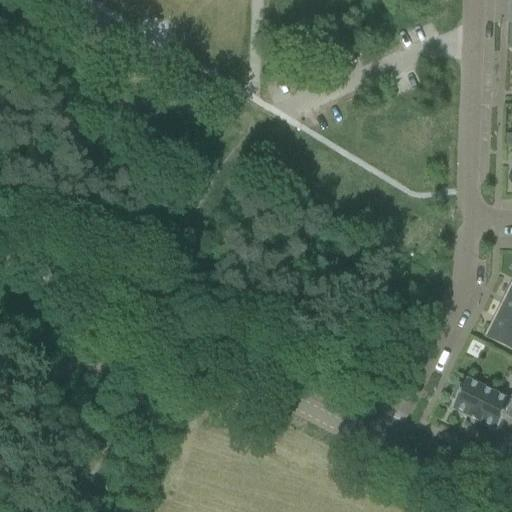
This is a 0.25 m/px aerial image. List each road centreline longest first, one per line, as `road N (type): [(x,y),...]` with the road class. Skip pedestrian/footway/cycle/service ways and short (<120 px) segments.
road 1 (residential): [(380,453),(124,314)]
road 2 (residential): [(380,453),(465,280),(466,221)]
road 3 (residential): [(274,112),(445,42),(472,43)]
road 4 (residential): [(466,221),(472,43)]
road 5 (unclassified): [(124,314),(0,248)]
road 6 (residential): [(499,511),(380,453)]
